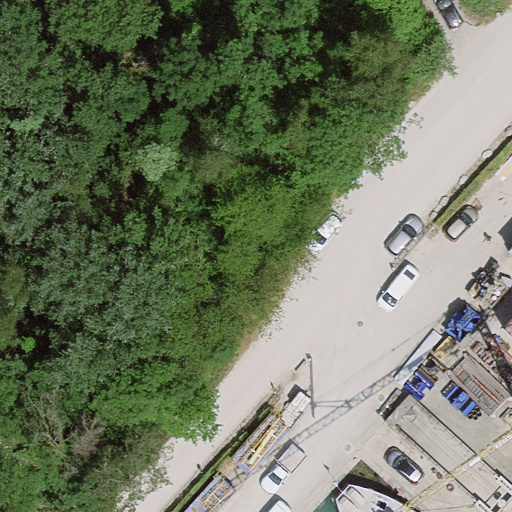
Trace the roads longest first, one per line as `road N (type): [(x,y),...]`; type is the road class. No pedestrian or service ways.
road 1 (unclassified): [(135,511),(511,76)]
road 2 (unknown): [(314,310),(334,406),(313,459),(260,511)]
